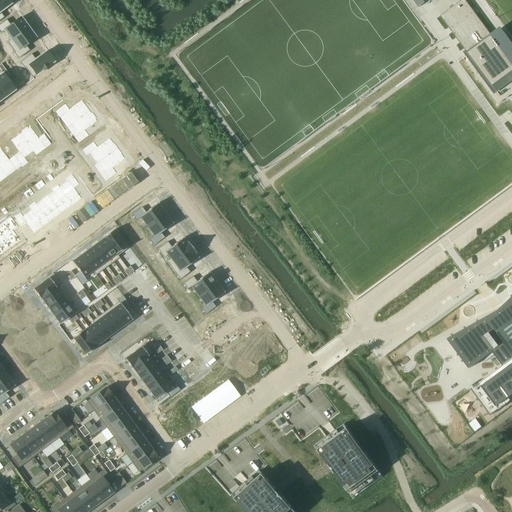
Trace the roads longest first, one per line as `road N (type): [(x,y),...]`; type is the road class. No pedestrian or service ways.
road 1 (residential): [(162,173),(306,369)]
road 2 (residential): [(511,194),(360,307),(356,333)]
road 3 (residential): [(177,463),(102,361),(47,399),(37,397)]
road 4 (residential): [(0,296),(162,173)]
road 5 (residential): [(356,333),(389,332),(511,243)]
road 6 (residential): [(306,369),(177,463)]
road 7 (residential): [(162,173),(83,68)]
